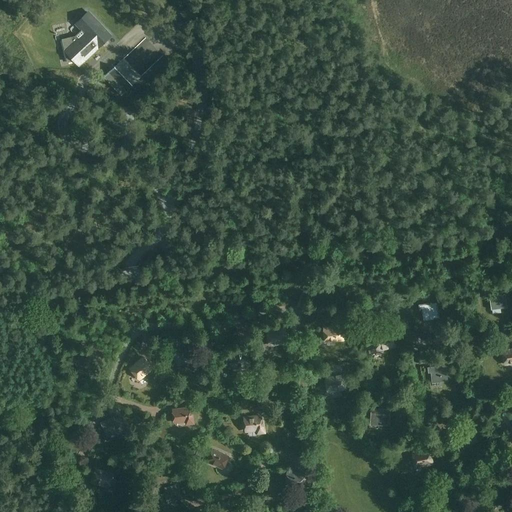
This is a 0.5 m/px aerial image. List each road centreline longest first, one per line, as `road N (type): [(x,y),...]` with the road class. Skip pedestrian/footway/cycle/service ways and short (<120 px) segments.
road 1 (unclassified): [(511,230),(0,300)]
road 2 (unknown): [(109,56),(140,34),(161,32),(185,47),(197,76),(186,153),(145,235),(148,280)]
